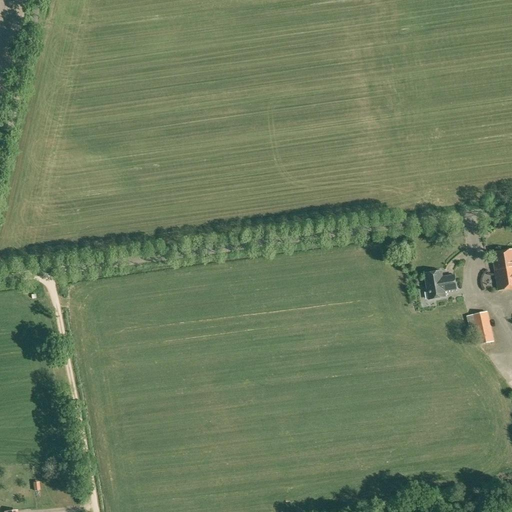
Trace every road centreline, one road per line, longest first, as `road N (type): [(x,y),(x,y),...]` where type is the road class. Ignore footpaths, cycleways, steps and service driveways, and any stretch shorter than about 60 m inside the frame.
road 1 (unclassified): [(0,279),(511,209)]
road 2 (track): [(97,511),(49,272)]
road 3 (unclassified): [(0,173),(37,0)]
